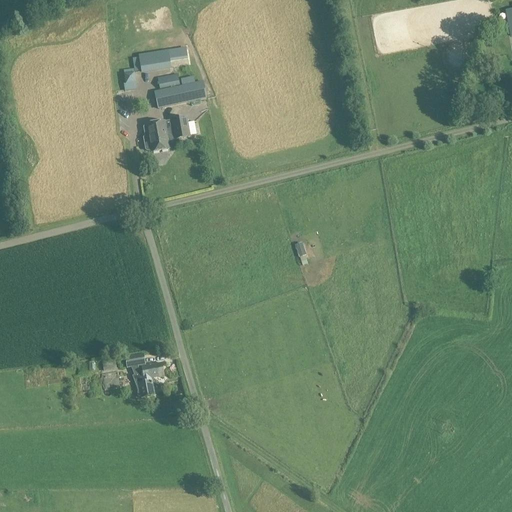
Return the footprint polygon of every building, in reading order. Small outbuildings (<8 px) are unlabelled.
[(142,75),(170,70),(168,54),(140,59),(142,75)] [(137,91),(134,70),(124,72),(125,85),(124,85),(125,92),(137,91)] [(177,76),(158,79),(160,89),(179,85),(177,76)] [(203,83),(155,93),(159,109),(206,99),(203,83)] [(146,151),(147,152),(151,151),(151,153),(170,150),(168,139),(175,137),(175,140),(190,138),(186,118),(172,121),(173,130),(166,131),(164,122),(146,126),(145,127),(144,128),(145,137),(144,139),(146,151)] [(138,366),(145,364),(143,356),(126,359),(127,368),(138,366)] [(104,373),(117,371),(115,361),(102,363),(104,373)] [(142,399),(155,396),(152,385),(153,385),(153,383),(152,383),(151,379),(164,377),(162,364),(142,368),(143,374),(141,375),(141,374),(133,377),(138,391),(138,396),(141,396),(142,399)] [(104,391),(118,389),(116,373),(101,375),(104,391)]
